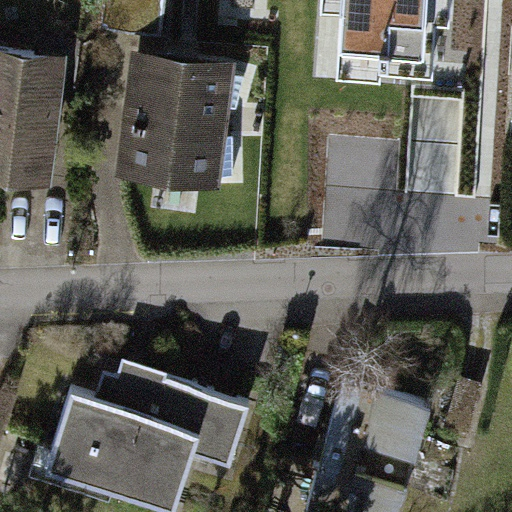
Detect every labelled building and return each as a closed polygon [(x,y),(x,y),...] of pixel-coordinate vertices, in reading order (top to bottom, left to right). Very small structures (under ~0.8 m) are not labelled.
[(108,0),(105,24),(162,31),(165,0),(108,0)] [(319,0),(341,2),(337,65),(377,68),(377,59),(429,62),(432,8),(447,9),(447,0),(319,0)] [(76,56),(0,46),(0,184),(59,192),(76,56)] [(128,57),(113,175),(212,187),(227,69),(128,57)] [(70,382),(46,459),(175,499),(193,443),(234,456),(251,398),(165,371),(161,385),(118,371),(110,395),(70,382)] [(343,374),(305,511),(307,511),(400,511),(432,399),(343,374)]
